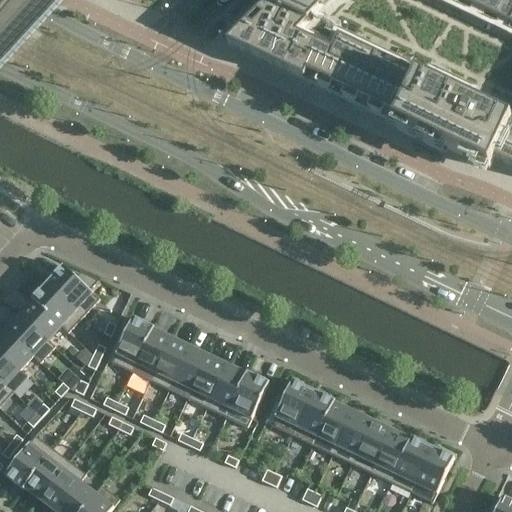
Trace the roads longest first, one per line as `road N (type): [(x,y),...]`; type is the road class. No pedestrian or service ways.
road 1 (secondary): [(0,67),(182,154),(274,213),(511,326)]
road 2 (secondary): [(511,237),(19,0)]
road 3 (residential): [(490,448),(37,233)]
